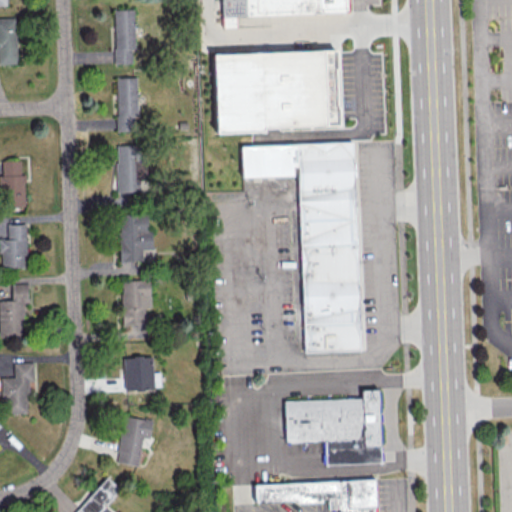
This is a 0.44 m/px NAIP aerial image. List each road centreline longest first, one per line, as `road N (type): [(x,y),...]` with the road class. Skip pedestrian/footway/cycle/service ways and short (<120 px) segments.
road 1 (residential): [(0,496),(47,481),(76,424),(61,0)]
road 2 (secondary): [(430,0),(448,511)]
